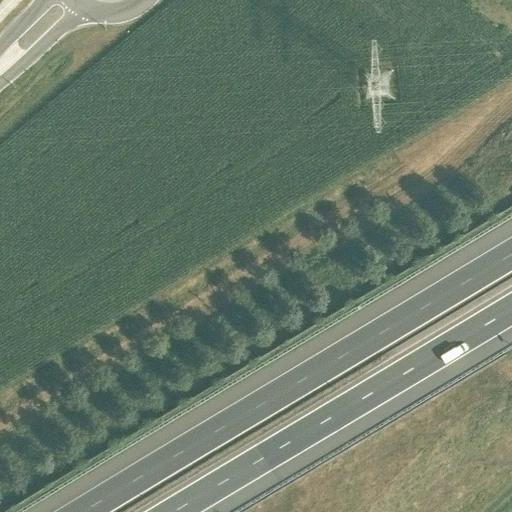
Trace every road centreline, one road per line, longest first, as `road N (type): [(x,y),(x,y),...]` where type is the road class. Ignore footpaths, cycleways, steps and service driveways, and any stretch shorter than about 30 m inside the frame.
road 1 (motorway): [(511,254),(90,511)]
road 2 (motorway): [(180,511),(511,309)]
